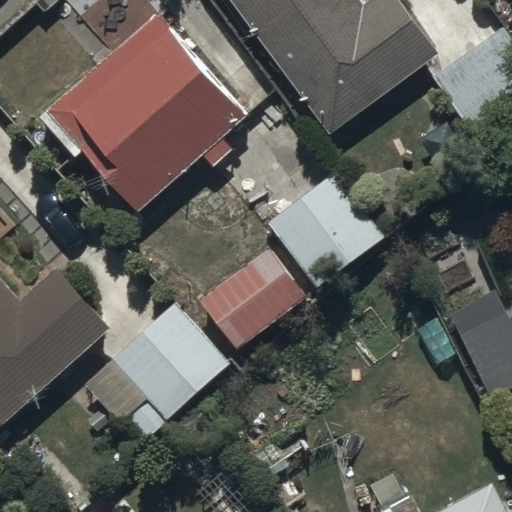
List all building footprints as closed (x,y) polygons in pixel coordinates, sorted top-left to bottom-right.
[(249,117),(145,0),(94,0),(78,14),(116,57),(51,115),(140,215),(206,155),(220,171),(237,156),(223,141),(249,117)] [(235,0),(336,132),(385,95),(397,112),(411,101),(401,88),(444,55),(421,25),(434,15),(422,0),(409,0),(406,3),(403,0),(367,0),(365,2),(363,0),(235,0)] [(511,120),(511,30),(508,25),(434,78),(480,143),(511,120)] [(389,242),(338,172),(270,221),(321,292),(389,242)] [(200,298),(239,351),(311,299),(271,245),(200,298)] [(0,273),(0,423),(5,429),(116,331),(61,269),(25,302),(0,273)] [(237,366),(178,302),(88,386),(147,450),(237,366)] [(511,511),(511,509),(499,485),(447,511),(511,511)]
